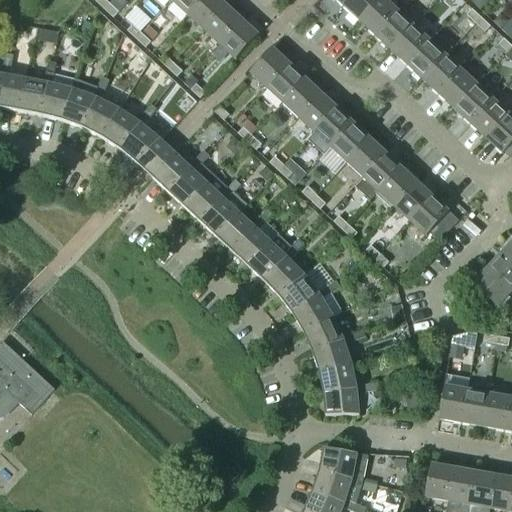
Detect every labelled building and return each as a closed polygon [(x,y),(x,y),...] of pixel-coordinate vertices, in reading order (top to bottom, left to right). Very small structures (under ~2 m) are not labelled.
[(109,6),(103,0),(97,0),(95,3),(104,11),(109,6)] [(187,18),(203,0),(174,0),(171,3),(187,18)] [(203,32),(226,8),(217,0),(203,0),(187,18),(203,32)] [(333,0),(343,8),(350,0),(333,0)] [(359,23),(380,0),(350,0),(343,8),(359,23)] [(375,38),(397,13),(382,0),(380,0),(359,23),(375,38)] [(118,14),(109,6),(104,11),(113,20),(118,14)] [(219,47),(242,22),(226,8),(203,32),(219,47)] [(481,20),(472,11),(466,17),(475,26),(481,20)] [(391,53),(413,28),(397,13),(375,38),(391,53)] [(490,28),(481,20),(475,26),(485,34),(490,28)] [(235,62),(258,38),(242,22),(219,47),(235,62)] [(141,36),(132,27),(127,33),(136,41),(141,36)] [(407,68),(430,43),(413,28),(391,53),(407,68)] [(151,44),(141,36),(136,41),(145,50),(151,44)] [(511,49),(511,48),(503,41),(498,46),(507,55),(511,49)] [(423,82),(445,58),(430,43),(407,68),(423,82)] [(266,91),(289,66),(273,51),(250,76),(266,91)] [(11,68),(13,57),(5,56),(3,67),(11,68)] [(173,65),(164,56),(158,62),(167,71),(173,65)] [(439,97),(461,72),(445,58),(423,82),(439,97)] [(54,76),(56,65),(48,64),(46,75),(54,76)] [(182,73),(173,65),(167,71),(177,79),(182,73)] [(282,106),(305,81),(289,66),(266,91),(282,106)] [(0,111),(20,115),(26,82),(9,79),(11,68),(3,67),(1,77),(5,78),(0,103),(0,111)] [(454,112),(477,87),(461,72),(439,97),(454,112)] [(59,123),(63,124),(76,82),(54,76),(46,75),(43,85),(47,86),(41,119),(59,123)] [(104,93),(109,83),(101,80),(97,90),(104,93)] [(298,120),(321,96),(305,81),(282,106),(298,120)] [(47,86),(43,85),(26,82),(20,115),(41,119),(47,86)] [(75,129),(83,132),(96,101),(93,100),(97,90),(76,82),(63,124),(75,129)] [(205,95),(196,86),(190,92),(200,101),(205,95)] [(470,126),(493,102),(477,87),(454,112),(470,126)] [(102,142),(119,112),(100,103),(104,93),(97,90),(93,100),(96,101),(83,132),(91,136),(102,142)] [(314,135),(337,111),(321,96),(298,120),(314,135)] [(486,141),(509,116),(493,102),(470,126),(486,141)] [(150,120),(156,111),(150,106),(143,115),(150,120)] [(229,117),(220,108),(214,114),(223,123),(229,117)] [(330,150),(353,125),(337,111),(314,135),(330,150)] [(120,153),(140,127),(137,124),(119,112),(102,142),(106,144),(120,153)] [(145,174),(168,150),(161,143),(143,129),(150,120),(143,115),(137,124),(140,127),(120,153),(138,168),(145,174)] [(503,156),(511,146),(511,119),(509,116),(486,141),(503,156)] [(346,165),(369,140),(353,125),(330,150),(346,165)] [(252,138),(243,130),(237,136),(246,144),(252,138)] [(261,147),(252,138),(246,144),(256,153),(261,147)] [(362,180),(385,155),(369,140),(346,165),(362,180)] [(191,172),(188,169),(169,151),(168,150),(145,174),(146,176),(168,196),(191,172)] [(201,166),(209,158),(203,153),(195,161),(201,166)] [(378,194),(400,170),(385,155),(362,180),(378,194)] [(284,167),(274,159),(269,165),(278,173),(284,167)] [(184,211),(214,178),(201,166),(195,161),(188,169),(191,172),(168,196),(184,211)] [(293,176),(284,167),(278,173),(287,182),(293,176)] [(394,210),(417,185),(400,170),(378,194),(394,210)] [(200,225),(223,201),(220,198),(227,190),(214,178),(184,211),(200,225)] [(234,195),(241,188),(235,182),(227,190),(233,196),(234,195)] [(409,224),(432,199),(417,185),(394,210),(409,224)] [(316,197),(307,189),(301,195),(310,203),(316,197)] [(216,240),(239,216),(247,207),(234,195),(233,196),(227,190),(220,198),(223,201),(200,225),(216,240)] [(325,206),(316,197),(310,203),(320,212),(325,206)] [(426,239),(449,214),(432,199),(409,224),(426,239)] [(265,225),(272,217),(266,211),(259,220),(265,225)] [(232,255),(255,230),(252,228),(239,216),(216,240),(232,255)] [(348,227),(338,218),(333,224),(342,233),(348,227)] [(271,245),(270,245),(258,233),(265,225),(259,220),(252,228),(255,230),(232,255),(248,270),(271,245)] [(357,235),(348,227),(342,233),(351,241),(357,235)] [(263,284),(286,260),(283,257),(291,249),(278,237),(270,245),(271,245),(248,270),(263,284)] [(304,246),(298,241),(291,249),(296,255),(304,246)] [(511,244),(502,255),(511,263),(511,244)] [(379,256),(370,247),(365,253),(374,262),(379,256)] [(279,301),(304,279),(289,263),(296,255),(291,249),(283,257),(286,260),(263,284),(279,301)] [(511,263),(502,255),(488,271),(511,293),(511,263)] [(389,265),(379,256),(374,262),(383,270),(389,265)] [(511,293),(488,271),(472,287),(497,310),(511,293)] [(292,318),(320,299),(317,295),(304,279),(279,301),(292,318)] [(331,296),(340,290),(336,283),(326,289),(331,296)] [(333,320),(322,302),(331,296),(326,289),(317,295),(320,299),(292,318),(303,336),(333,320)] [(343,343),(342,340),(333,320),(303,336),(311,352),(312,355),(343,343)] [(365,339),(362,332),(352,336),(355,343),(365,339)] [(351,367),(345,347),(355,343),(352,336),(342,340),(343,343),(312,355),(317,368),(319,376),(351,367)] [(495,346),(497,338),(484,336),(483,344),(495,346)] [(467,345),(465,337),(452,340),(454,348),(467,345)] [(508,348),(509,341),(497,338),(495,346),(508,348)] [(54,392),(40,379),(2,343),(0,345),(0,421),(5,419),(9,416),(18,406),(31,418),(54,392)] [(356,388),(351,367),(319,376),(321,385),(323,397),(356,392),(356,388)] [(379,393),(377,385),(366,387),(368,395),(379,393)] [(359,418),(357,396),(368,395),(366,387),(356,388),(356,392),(323,397),(324,402),(325,419),(359,418)] [(461,426),(467,393),(445,389),(439,422),(461,426)] [(483,429),(488,396),(467,393),(461,426),(483,429)] [(504,433),(509,400),(488,396),(483,429),(504,433)] [(363,481),(368,458),(324,452),(319,474),(352,482),(353,478),(363,481)] [(447,504),(453,471),(431,467),(425,500),(447,504)] [(469,508),(474,475),(453,471),(447,504),(469,508)] [(355,506),(362,485),(363,481),(353,478),(352,482),(319,474),(314,491),(313,494),(344,506),(345,502),(355,506)] [(490,511),(496,478),(474,475),(469,508),(490,511)] [(492,511),(511,511),(511,510),(511,481),(496,478),(490,511),(492,511)] [(347,511),(353,511),(355,506),(345,502),(344,506),(313,494),(307,508),(304,511),(341,511),(342,510),(347,511)]
